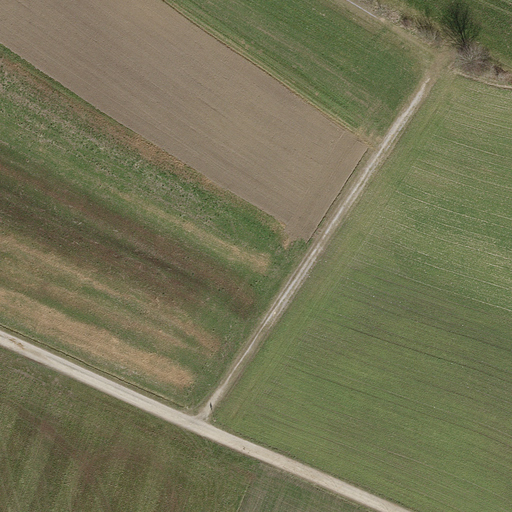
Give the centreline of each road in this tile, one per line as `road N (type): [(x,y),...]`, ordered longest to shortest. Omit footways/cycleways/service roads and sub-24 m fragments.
road 1 (track): [(198,429),(443,57)]
road 2 (track): [(0,336),(387,511)]
